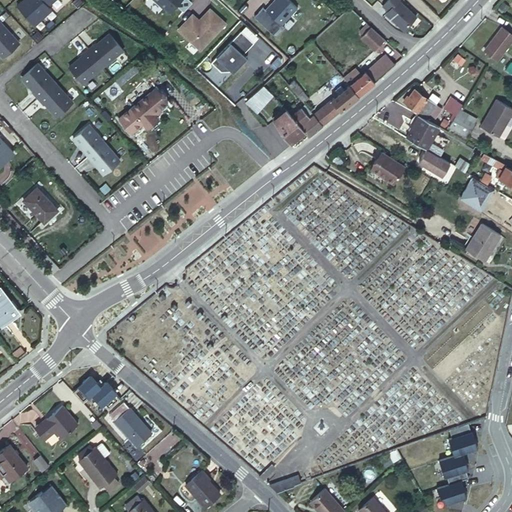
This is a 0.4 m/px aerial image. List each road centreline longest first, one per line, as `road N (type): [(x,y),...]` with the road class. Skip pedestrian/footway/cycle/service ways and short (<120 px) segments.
road 1 (secondary): [(425,53),(295,162),(75,325)]
road 2 (residential): [(257,489),(75,325)]
road 3 (residential): [(112,225),(0,101)]
road 4 (residential): [(511,340),(494,422),(511,476)]
